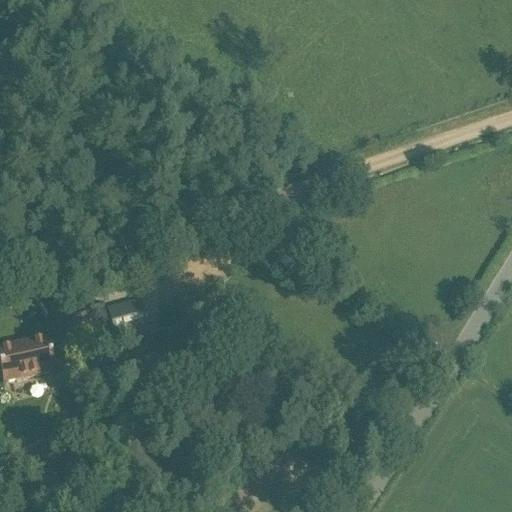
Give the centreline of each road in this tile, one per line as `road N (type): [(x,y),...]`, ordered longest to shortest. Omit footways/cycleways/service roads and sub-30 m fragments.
road 1 (track): [(0,273),(511,116)]
road 2 (unclassified): [(355,511),(511,263)]
